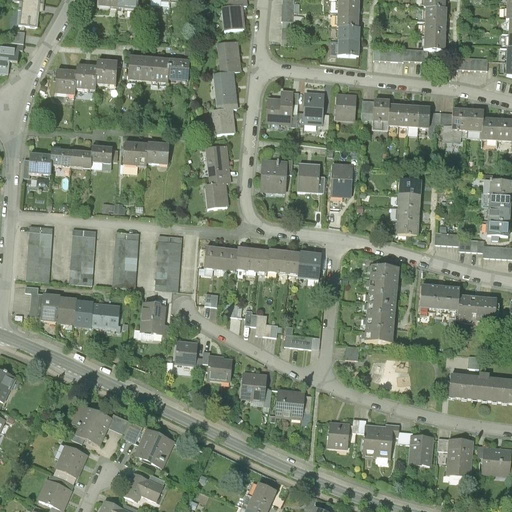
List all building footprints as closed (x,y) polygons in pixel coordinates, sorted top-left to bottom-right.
[(44,0),(11,0),(11,6),(19,6),(17,29),(38,31),(39,17),(43,17),(44,0)] [(118,0),(97,0),(97,7),(117,9),(118,0)] [(138,0),(118,0),(117,9),(138,11),(138,0)] [(427,14),(446,15),(446,0),(425,0),(426,14),(427,14)] [(293,49),(294,1),(283,1),(282,49),(293,49)] [(339,19),(361,19),(361,6),(360,6),(339,5),(339,19)] [(243,6),(226,8),(222,8),(225,32),(246,29),(243,6)] [(427,28),(448,29),(448,15),(446,15),(427,14),(427,28)] [(339,34),(360,34),(361,19),(339,19),(338,34),(339,34)] [(426,43),(447,44),(448,29),(427,28),(426,43)] [(339,48),(361,48),(361,34),(360,34),(339,34),(339,48)] [(1,54),(19,56),(25,56),(26,43),(13,42),(13,48),(2,47),(1,54)] [(234,73),(242,72),(238,43),(217,45),(220,75),(234,73)] [(426,54),(426,57),(427,57),(447,57),(447,44),(426,43),(426,54)] [(339,48),(339,63),(360,64),(361,48),(339,48)] [(0,54),(0,73),(8,75),(9,69),(17,69),(19,56),(1,54),(0,54)] [(426,57),(426,54),(373,54),(373,65),(427,66),(427,57),(426,57)] [(170,59),(130,56),(128,82),(168,85),(168,80),(170,59)] [(191,61),(170,59),(168,80),(190,82),(191,61)] [(487,60),(456,59),(456,72),(486,73),(487,60)] [(116,87),(118,62),(98,60),(97,67),(95,85),(116,87)] [(77,65),(77,71),(75,90),(95,92),(95,85),(97,67),(77,65)] [(75,90),(77,71),(57,69),(55,95),(75,97),(75,90)] [(238,109),(234,73),(220,75),(213,76),(217,111),(233,110),(238,109)] [(292,127),(294,92),(281,91),(280,100),(268,99),(266,125),(292,127)] [(323,127),(325,95),(305,93),(303,125),(323,127)] [(335,122),(355,123),(357,96),(337,95),(335,122)] [(386,123),(387,105),(387,101),(372,100),(371,103),(370,122),(386,123)] [(370,122),(371,103),(361,102),(360,122),(370,122)] [(396,129),(397,105),(387,105),(386,128),(396,129)] [(406,129),(407,105),(397,105),(396,129),(406,129)] [(417,130),(418,106),(407,105),(406,129),(417,130)] [(427,114),(428,106),(418,106),(417,130),(427,130),(427,114)] [(465,110),(451,109),(450,114),(449,131),(464,131),(465,110)] [(236,134),(233,110),(217,111),(211,112),(214,137),(236,134)] [(481,111),(465,110),(464,131),(480,132),(480,118),(481,111)] [(449,131),(450,114),(427,114),(427,130),(426,138),(434,138),(434,126),(442,127),(442,144),(449,144),(449,131)] [(497,119),(480,118),(480,132),(479,141),(495,142),(497,119)] [(511,120),(497,119),(495,142),(510,143),(511,130),(511,120)] [(147,165),(148,145),(125,143),(123,165),(147,167),(147,165)] [(168,166),(170,145),(149,143),(148,145),(147,165),(168,166)] [(112,165),(113,148),(93,146),(92,153),(91,163),(112,165)] [(231,183),(227,147),(205,149),(209,185),(226,184),(231,183)] [(73,151),(52,150),(52,156),(51,166),(71,168),(73,151)] [(92,153),(73,151),(71,168),(91,169),(91,163),(92,153)] [(51,166),(52,156),(31,154),(30,161),(29,173),(50,175),(51,166)] [(263,161),(261,194),(285,195),(286,177),(287,162),(263,161)] [(299,164),(298,193),(319,194),(319,178),(320,166),(299,164)] [(333,165),(331,197),(352,199),(354,166),(333,165)] [(418,195),(419,181),(396,180),(396,194),(418,195)] [(509,195),(510,181),(488,180),(487,194),(509,195)] [(226,184),(209,185),(205,186),(208,210),(229,208),(226,184)] [(418,209),(418,195),(396,194),(395,208),(418,209)] [(509,209),(509,195),(487,194),(486,208),(509,209)] [(417,223),(418,209),(395,208),(394,222),(417,223)] [(508,223),(509,209),(486,208),(485,222),(508,223)] [(417,237),(417,223),(394,222),(394,236),(417,237)] [(507,237),(508,223),(485,222),(484,235),(507,237)] [(29,227),(25,282),(49,284),(53,229),(29,227)] [(73,230),(68,286),(91,288),(96,232),(73,230)] [(116,233),(112,289),(135,290),(139,235),(116,233)] [(435,235),(434,247),(458,248),(458,241),(458,236),(435,235)] [(158,237),(154,292),(177,294),(181,238),(158,237)] [(483,242),(458,241),(458,248),(457,253),(482,254),(483,247),(483,242)] [(214,270),(217,248),(206,247),(204,269),(214,270)] [(236,270),(246,271),(248,248),(238,247),(238,250),(236,270)] [(511,249),(483,247),(482,254),(482,259),(511,261),(511,249)] [(225,271),(228,249),(217,248),(214,270),(225,271)] [(258,249),(248,248),(246,271),(256,273),(258,249)] [(238,250),(228,249),(225,271),(236,273),(236,270),(238,250)] [(270,251),(258,249),(256,273),(267,274),(267,272),(270,251)] [(277,273),(280,250),(270,249),(270,251),(267,272),(277,273)] [(287,274),(290,251),(280,250),(277,273),(287,274)] [(301,253),(290,251),(287,274),(299,276),(301,253)] [(308,280),(311,253),(301,252),(301,253),(299,276),(299,279),(308,280)] [(322,254),(311,253),(308,280),(319,281),(322,254)] [(368,266),(365,306),(394,308),(397,268),(368,266)] [(457,288),(419,285),(417,314),(455,317),(456,296),(457,288)] [(38,289),(25,288),(25,294),(31,295),(28,323),(41,324),(41,322),(43,295),(38,295),(38,289)] [(43,294),(43,295),(41,322),(58,323),(60,298),(60,296),(43,294)] [(204,307),(217,309),(218,297),(205,295),(204,307)] [(496,299),(456,296),(455,317),(454,322),(494,325),(496,299)] [(77,299),(60,298),(58,323),(58,325),(74,327),(76,301),(77,299)] [(93,303),(76,301),(74,327),(74,329),(91,331),(91,328),(93,305),(93,303)] [(120,307),(93,305),(91,328),(108,330),(108,334),(120,335),(120,328),(118,328),(120,307)] [(143,305),(142,320),(164,322),(166,307),(143,305)] [(230,319),(242,320),(243,307),(231,306),(230,319)] [(394,308),(365,306),(362,343),(390,345),(394,308)] [(255,338),(277,340),(278,327),(266,326),(267,317),(252,315),(252,313),(246,312),(244,327),(256,328),(255,338)] [(142,320),(140,335),(163,338),(164,322),(142,320)] [(284,348),(319,352),(321,335),(313,334),(313,338),(292,336),(293,329),(286,328),(284,348)] [(196,359),(197,344),(177,342),(175,367),(195,368),(196,359)] [(359,349),(345,348),(344,355),(358,356),(359,349)] [(202,360),(196,359),(195,368),(194,374),(201,375),(202,366),(208,366),(209,358),(209,354),(203,353),(202,360)] [(233,361),(209,358),(208,366),(206,382),(230,385),(233,361)] [(0,370),(0,402),(4,405),(16,378),(0,370)] [(267,376),(243,374),(241,401),(265,404),(267,376)] [(450,375),(447,401),(511,407),(511,381),(487,379),(488,375),(477,374),(476,378),(450,375)] [(278,391),(275,419),(301,422),(303,397),(304,393),(278,391)] [(312,398),(303,397),(301,422),(301,427),(309,428),(312,398)] [(73,418),(107,433),(108,430),(113,420),(79,405),(73,418)] [(0,418),(6,421),(5,423),(12,426),(15,420),(0,412),(0,418)] [(114,417),(113,420),(108,430),(124,437),(122,440),(135,446),(142,429),(114,417)] [(85,441),(100,448),(107,433),(73,418),(70,425),(78,428),(75,436),(85,441)] [(351,427),(349,427),(348,435),(362,436),(363,426),(365,427),(365,422),(352,421),(351,427)] [(326,450),(347,452),(348,435),(349,427),(349,425),(327,424),(326,450)] [(362,436),(360,459),(389,462),(391,438),(397,439),(398,434),(398,427),(384,426),(384,428),(365,427),(363,426),(362,436)] [(133,458),(163,471),(175,443),(146,430),(133,458)] [(412,435),(398,434),(397,439),(397,447),(408,447),(409,437),(412,437),(412,435)] [(82,447),(85,441),(75,436),(73,436),(71,442),(82,447)] [(406,467),(430,469),(432,439),(412,437),(409,437),(408,447),(406,467)] [(447,441),(437,440),(436,453),(446,454),(447,441)] [(470,479),(472,443),(447,441),(446,454),(444,477),(470,479)] [(76,480),(78,481),(88,458),(64,447),(54,471),(56,471),(76,480)] [(508,479),(510,451),(481,449),(481,460),(479,477),(508,479)] [(50,477),(48,482),(72,493),(74,488),(73,487),(76,480),(56,471),(53,478),(50,477)] [(134,475),(123,498),(138,505),(141,498),(156,505),(164,488),(162,488),(149,481),(134,475)] [(149,481),(162,488),(165,483),(151,477),(149,481)] [(36,503),(58,511),(63,511),(72,493),(48,482),(46,481),(36,503)] [(259,484),(253,498),(272,506),(278,493),(259,484)] [(253,498),(247,511),(269,511),(272,506),(253,498)] [(104,502),(99,511),(125,511),(122,510),(104,502)]
